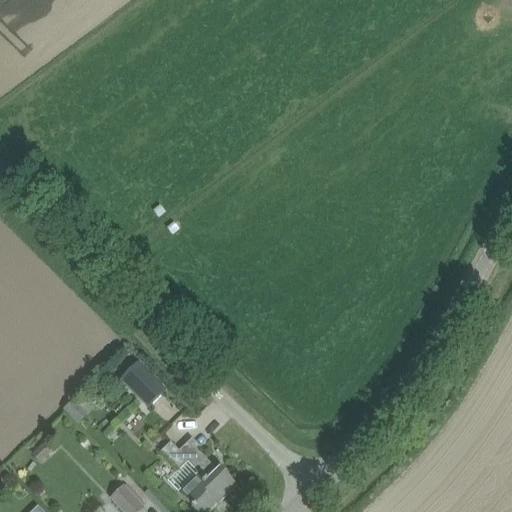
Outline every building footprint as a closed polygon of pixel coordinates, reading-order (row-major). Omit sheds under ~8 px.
[(166,391),(138,364),(121,382),(149,409),(166,391)] [(74,401),(63,411),(77,425),(88,415),(74,401)] [(32,456),(41,465),(54,452),(45,443),(32,456)] [(193,508),(192,509),(194,511),(212,511),(238,487),(220,469),(217,471),(190,443),(180,452),(171,444),(162,453),(179,471),(187,463),(198,474),(190,482),(178,493),(193,508)] [(120,511),(141,511),(145,508),(124,486),(110,500),(120,511)]
